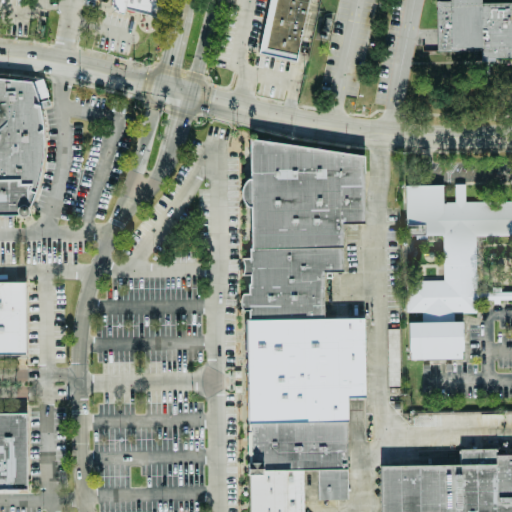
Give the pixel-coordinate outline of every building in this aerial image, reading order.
[(160,0),(157,17),(125,8),(123,14),(116,11),(111,3),(111,0),(160,0)] [(268,0),(304,0),(295,48),(260,41),(268,0)] [(435,0),(511,0),(511,47),(480,47),(480,36),(432,36),(435,0)] [(0,75),(31,78),(35,98),(37,128),(37,150),(34,175),(27,199),(23,215),(0,215),(0,75)] [(247,129),(305,139),(363,145),(361,215),(342,215),(343,272),(325,273),(324,306),(323,318),(245,319),(245,304),(239,301),(237,294),(237,288),(240,284),(245,283),(244,267),(240,266),(236,247),(247,247),(248,198),(243,191),(237,184),(237,177),(240,171),(245,166),(247,129)] [(511,293),(477,293),(477,305),(464,305),(464,350),(409,350),(409,283),(415,283),(415,276),(437,276),(437,273),(443,273),(444,196),(452,197),(452,175),(464,175),(464,196),(511,196),(511,293)] [(0,281),(24,281),(24,356),(0,356),(0,281)] [(247,423),(247,412),(245,396),(244,341),(245,319),(323,318),(362,317),(365,397),(348,397),(348,420),(247,423)] [(398,328),(387,328),(388,385),(400,385),(398,328)] [(0,415),(24,415),(24,489),(0,489),(0,415)] [(247,425),(348,423),(348,468),(246,469),(247,425)] [(376,465),(379,511),(511,511),(511,455),(492,455),(492,450),(456,449),(456,464),(376,465)] [(247,473),(247,495),(248,511),(302,511),(300,474),(247,473)]
